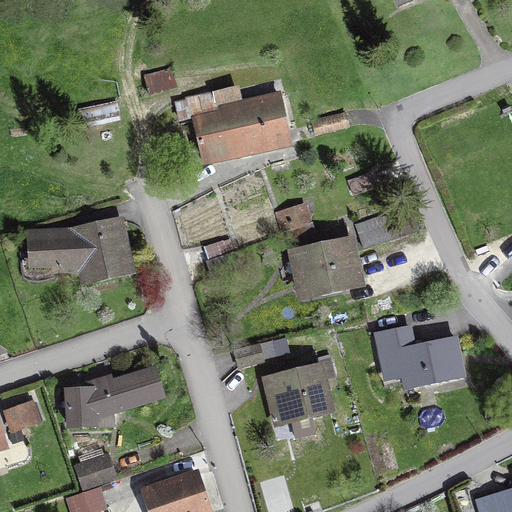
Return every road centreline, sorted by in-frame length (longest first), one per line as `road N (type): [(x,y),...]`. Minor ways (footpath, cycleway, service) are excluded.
road 1 (residential): [(511,67),(399,117),(485,312),(511,340)]
road 2 (residential): [(244,511),(186,321)]
road 3 (residential): [(186,321),(0,378)]
road 4 (track): [(148,0),(134,12),(124,62),(140,127),(139,182)]
road 5 (residential): [(379,511),(511,441)]
road 6 (residential): [(186,321),(139,182)]
